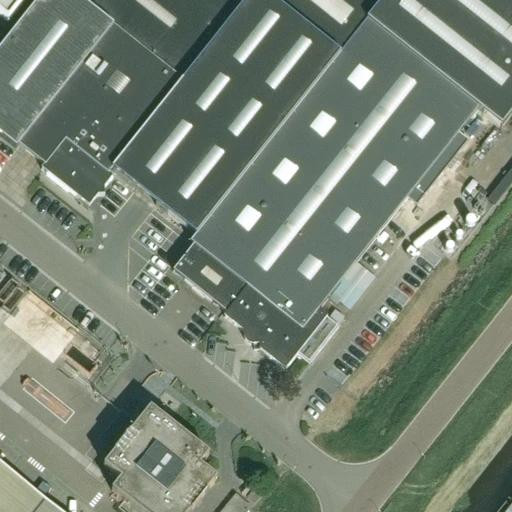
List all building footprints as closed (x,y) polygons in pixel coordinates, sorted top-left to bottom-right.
[(0,0),(0,18),(7,25),(26,0),(0,0)] [(182,83),(247,0),(269,0),(340,55),(383,0),(40,0),(0,50),(0,140),(13,151),(16,148),(42,168),(39,171),(85,208),(95,198),(102,198),(101,190),(111,181),(108,177),(111,173),(182,83)] [(309,365),(338,328),(318,312),(477,112),(500,129),(511,114),(511,3),(508,0),(383,0),(340,55),(269,0),(247,0),(182,83),(111,173),(134,191),(134,190),(154,205),(153,206),(165,215),(166,214),(185,230),(185,231),(193,238),(188,244),(192,246),(171,272),(226,315),(223,318),(243,334),(243,339),(244,342),(246,344),(248,346),(250,346),(253,347),(254,352),(259,351),(259,352),(285,372),(297,356),(309,365)] [(191,511),(216,481),(206,473),(199,467),(208,456),(150,409),(103,468),(120,481),(111,492),(135,511),(191,511)] [(0,511),(57,511),(0,466),(0,511)] [(227,511),(248,511),(236,501),(227,511)]
